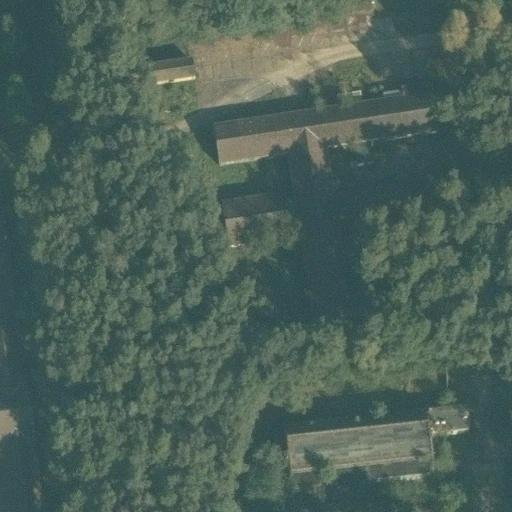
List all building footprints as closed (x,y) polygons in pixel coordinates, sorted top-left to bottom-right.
[(132,69),(135,91),(188,84),(185,61),(132,69)] [(367,182),(347,185),(331,188),(325,151),(354,146),(357,168),(373,165),(369,144),(437,134),(430,88),(426,88),(425,80),(417,81),(419,89),(401,92),(402,94),(393,95),(394,102),(384,104),(384,103),(382,97),(375,98),(376,105),(306,115),(304,106),(299,107),(300,112),(300,114),(296,115),(296,117),(213,129),(218,167),(288,157),(296,211),(281,214),(278,197),(221,206),(228,249),(285,241),(282,224),(297,222),(315,335),(352,329),(338,235),(413,223),(407,187),(369,193),(367,182)] [(309,93),(312,112),(323,111),(320,92),(309,93)] [(336,98),(338,108),(361,104),(360,95),(336,98)] [(432,144),(436,167),(460,164),(456,140),(432,144)] [(41,511),(34,452),(35,452),(26,386),(24,386),(0,215),(0,463),(6,511),(41,511)] [(69,404),(71,423),(90,420),(87,401),(69,404)] [(287,483),(289,503),(445,486),(442,462),(440,445),(439,438),(467,435),(464,406),(281,426),(282,435),(287,483)]
